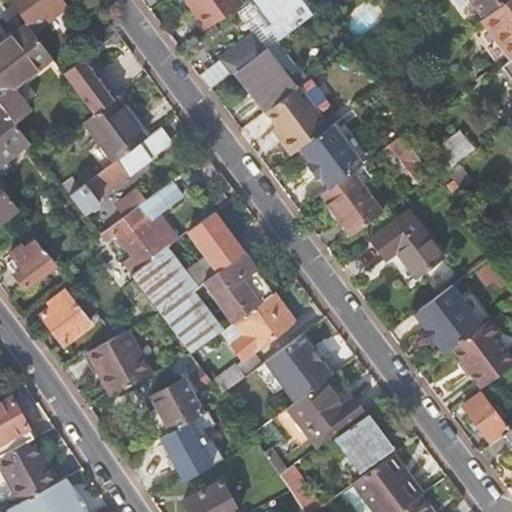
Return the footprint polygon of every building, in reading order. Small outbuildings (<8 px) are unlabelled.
[(18,0),(12,5),(33,34),(39,41),(73,15),(61,0),(18,0)] [(185,0),(207,28),(244,0),(185,0)] [(313,14),(302,0),(260,0),(262,3),(266,0),(272,0),(283,14),(271,24),(280,37),(313,14)] [(484,16),(511,53),(511,0),(505,0),(493,9),(484,16)] [(486,0),(493,9),(505,0),(486,0)] [(508,56),(510,59),(511,57),(511,53),(484,16),(480,19),(484,25),(474,32),(498,63),(508,56)] [(0,58),(0,104),(1,106),(2,108),(57,66),(39,41),(33,34),(0,58)] [(221,62),(230,75),(239,68),(255,56),(246,44),(221,62)] [(281,71),(265,49),(255,56),(239,68),(270,108),(293,91),(298,87),(307,80),(298,69),(291,74),(286,68),(281,71)] [(95,74),(84,58),(63,74),(93,115),(114,99),(95,74)] [(95,74),(114,99),(115,99),(118,96),(100,71),(95,74)] [(293,91),(270,108),(266,111),(277,127),(284,136),(280,139),(291,154),(300,148),(317,135),(329,127),(298,87),(293,91)] [(93,115),(83,122),(114,162),(146,138),(127,114),(115,99),(114,99),(93,115)] [(0,106),(0,165),(30,143),(2,108),(1,106),(0,106)] [(132,110),(127,114),(146,138),(151,134),(132,110)] [(330,188),(351,172),(363,163),(332,124),(329,127),(317,135),(300,148),(310,161),(306,164),(317,177),(320,175),(330,188)] [(114,162),(70,195),(88,219),(93,216),(89,210),(99,203),(96,199),(171,142),(160,127),(151,134),(146,138),(114,162)] [(471,142),(462,130),(432,151),(415,127),(407,133),(431,169),(471,142)] [(402,134),(390,143),(419,181),(431,172),(402,134)] [(446,170),(476,210),(486,203),(456,162),(446,170)] [(382,211),(351,172),(330,188),(321,194),(351,234),(382,211)] [(117,206),(91,223),(100,235),(154,195),(146,184),(138,190),(137,190),(117,206)] [(0,221),(17,209),(0,187),(0,221)] [(154,195),(100,235),(106,243),(115,236),(139,268),(166,248),(144,220),(170,201),(161,190),(154,195)] [(412,208),(374,236),(389,256),(401,247),(420,273),(446,254),(412,208)] [(243,252),(213,212),(193,228),(213,254),(209,257),(219,270),(238,256),(243,252)] [(492,255),(463,215),(450,225),(479,264),(492,255)] [(14,259),(7,264),(25,287),(54,266),(33,239),(22,246),(21,245),(10,254),(14,259)] [(161,289),(172,304),(188,292),(196,286),(168,251),(150,264),(155,270),(159,267),(171,282),(161,289)] [(238,256),(219,270),(203,281),(232,321),(234,321),(266,297),(273,292),(243,252),(238,256)] [(482,324),(452,284),(414,313),(427,330),(422,333),(434,349),(438,346),(444,353),(452,347),(482,324)] [(54,304),(41,314),(64,344),(89,325),(63,291),(52,300),(54,304)] [(172,304),(160,313),(163,317),(190,352),(218,332),(188,292),(172,304)] [(294,322),(273,292),(266,297),(234,321),(244,335),(230,345),(241,360),(255,349),(294,322)] [(482,324),(452,347),(482,387),(511,364),(511,358),(498,340),(499,333),(489,319),(482,324)] [(234,321),(232,321),(220,331),(230,345),(244,335),(234,321)] [(151,373),(128,330),(88,351),(111,395),(151,373)] [(312,347),(303,333),(264,362),(294,402),(324,379),(332,374),(322,361),(312,347)] [(210,377),(190,352),(177,359),(200,387),(211,380),(210,377)] [(236,364),(212,381),(222,394),(245,376),(236,364)] [(150,395),(170,430),(201,413),(182,378),(150,395)] [(342,403),(324,379),(294,402),(289,406),(318,445),(364,412),(352,396),(342,403)] [(480,392),(463,405),(490,441),(507,428),(480,392)] [(226,400),(222,394),(217,397),(220,403),(226,400)] [(11,397),(0,402),(0,444),(29,428),(11,397)] [(366,416),(337,438),(360,470),(390,448),(393,446),(383,432),(379,434),(366,416)] [(511,426),(500,436),(511,452),(511,426)] [(188,476),(206,467),(185,427),(167,437),(188,476)] [(47,467),(31,439),(0,455),(0,462),(22,501),(56,482),(47,467)] [(352,483),(374,511),(396,511),(418,496),(399,471),(402,469),(390,454),(352,483)] [(293,463),(279,474),(289,489),(297,501),(301,507),(304,511),(312,511),(321,506),(293,463)] [(51,464),(47,467),(56,482),(60,480),(51,464)] [(56,482),(22,501),(12,506),(15,511),(82,511),(80,507),(85,504),(82,499),(77,501),(64,478),(60,480),(56,482)] [(237,511),(220,479),(183,500),(188,511),(237,511)] [(396,511),(433,511),(420,495),(418,496),(396,511)]
